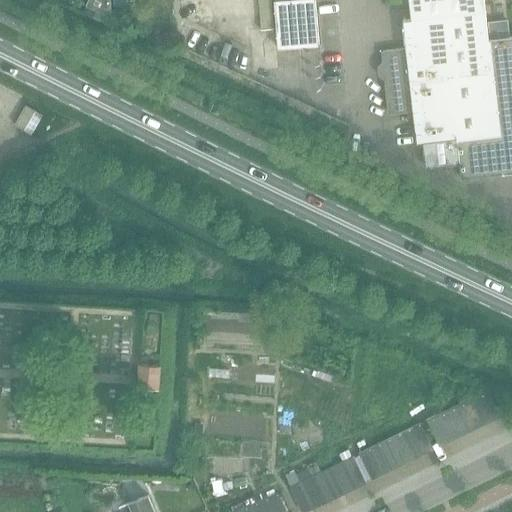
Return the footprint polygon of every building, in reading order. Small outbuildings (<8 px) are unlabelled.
[(408,0),(410,18),(403,19),(406,49),(382,52),(383,62),(381,63),(378,66),(379,74),(383,77),(385,77),(389,113),(413,110),(417,141),(422,141),(425,167),(459,163),(461,177),(511,171),(511,36),(488,39),(483,0),(408,0)] [(300,9),(299,7),(275,9),(280,58),(304,56),(303,54),(315,53),(315,55),(319,54),(315,6),(311,6),(312,8),(300,9)] [(10,104),(19,117),(39,102),(29,89),(10,104)] [(138,386),(158,388),(160,364),(140,362),(138,386)] [(477,394),(489,419),(499,414),(487,389),(477,394)] [(479,424),(489,419),(477,394),(467,399),(479,424)] [(469,428),(479,424),(467,399),(457,404),(469,428)] [(459,433),(469,428),(457,404),(447,409),(459,433)] [(450,438),(459,433),(447,409),(437,414),(450,438)] [(439,443),(450,438),(437,414),(427,419),(439,443)] [(409,427),(421,452),(431,447),(419,422),(409,427)] [(411,457),(421,452),(409,427),(399,432),(411,457)] [(401,462),(411,457),(399,432),(389,437),(401,462)] [(391,467),(401,462),(389,437),(379,442),(391,467)] [(381,472),(391,467),(379,442),(369,447),(381,472)] [(371,477),(381,472),(369,447),(359,452),(371,477)] [(341,461),(354,485),(364,480),(352,455),(341,461)] [(343,491),(354,485),(341,461),(332,466),(343,491)] [(333,496),(343,491),(332,466),(321,471),(333,496)] [(323,501),(333,496),(321,471),(311,476),(323,501)] [(313,506),(323,501),(311,476),(301,481),(313,506)] [(302,511),(313,506),(301,481),(289,487),(302,511)] [(274,511),(267,497),(269,496),(265,489),(254,495),(261,511),(274,511)] [(267,497),(274,511),(286,511),(278,492),(269,496),(267,497)] [(153,511),(147,495),(130,502),(134,511),(153,511)] [(249,511),(261,511),(254,495),(244,499),(249,511)] [(237,511),(249,511),(244,499),(231,505),(235,511),(237,511)]
